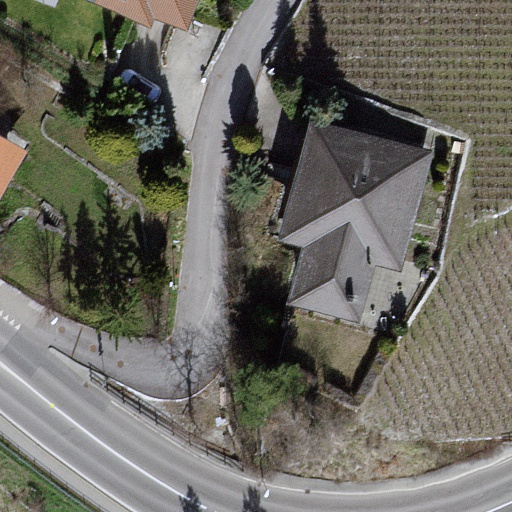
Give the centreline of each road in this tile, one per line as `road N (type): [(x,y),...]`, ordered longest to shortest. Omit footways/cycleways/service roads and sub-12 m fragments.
road 1 (residential): [(0,335),(30,322),(127,358),(165,352),(185,290),(209,98),(263,0)]
road 2 (secondary): [(0,365),(127,462),(214,511)]
